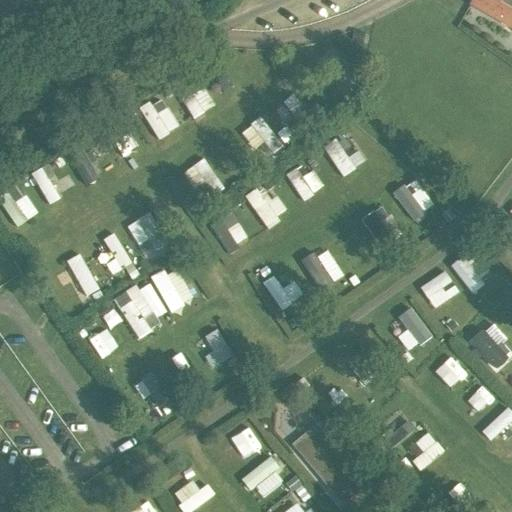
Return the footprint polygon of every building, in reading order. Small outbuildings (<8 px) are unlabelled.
[(511,0),(474,0),(472,5),(511,28),(511,0)] [(206,61),(200,65),(204,72),(210,68),(206,61)] [(199,66),(193,70),(197,77),(203,73),(199,66)] [(195,77),(185,83),(193,97),(203,90),(195,77)] [(169,86),(162,91),(167,98),(174,94),(169,86)] [(321,111),(314,117),(321,125),(328,120),(321,111)] [(295,119),(291,122),(297,131),(301,127),(295,119)] [(345,125),(339,129),(344,136),(350,133),(345,125)] [(103,133),(96,137),(100,143),(106,139),(103,133)] [(343,139),(337,143),(342,151),(348,146),(343,139)] [(263,143),(259,146),(266,154),(270,151),(263,143)] [(90,153),(85,156),(91,167),(97,164),(90,153)] [(266,156),(260,161),(265,168),(271,163),(266,156)] [(312,157),(307,161),(311,169),(317,165),(312,157)] [(60,158),(54,162),(58,169),(64,165),(60,158)] [(258,160),(252,164),(257,171),(263,166),(258,160)] [(45,166),(41,169),(48,181),(53,178),(45,166)] [(301,168),(296,171),(302,179),(307,176),(301,168)] [(268,180),(262,185),(267,192),(273,188),(268,180)] [(204,183),(199,186),(204,195),(209,191),(204,183)] [(410,184),(405,188),(411,196),(416,192),(410,184)] [(15,186),(7,192),(15,204),(23,199),(15,186)] [(199,203),(192,208),(196,214),(203,210),(199,203)] [(381,208),(374,214),(381,223),(388,218),(381,208)] [(448,209),(441,215),(448,223),(455,217),(448,209)] [(169,257),(167,265),(178,267),(179,259),(169,257)] [(145,260),(138,264),(142,270),(149,266),(145,260)] [(131,265),(124,269),(132,281),(139,277),(131,265)] [(266,267),(259,272),(263,279),(270,274),(266,267)] [(354,275),(349,279),(353,286),(358,283),(354,275)] [(99,291),(92,295),(96,302),(102,298),(99,291)] [(125,293),(113,301),(119,310),(131,302),(125,293)] [(97,310),(90,315),(95,322),(102,318),(97,310)] [(502,344),(497,348),(505,357),(510,353),(502,344)] [(474,350),(468,355),(474,361),(480,356),(474,350)] [(408,352),(402,357),(407,364),(413,359),(408,352)] [(213,353),(208,356),(215,366),(220,363),(213,353)] [(233,358),(226,363),(230,368),(237,364),(233,358)] [(238,366),(231,370),(235,377),(242,372),(238,366)] [(302,378),(294,384),(301,393),(308,387),(302,378)] [(151,397),(147,400),(152,407),(156,404),(151,397)] [(169,405),(162,410),(166,416),(173,411),(169,405)] [(339,411),(333,417),(338,421),(344,415),(339,411)] [(389,429),(382,436),(386,440),(393,434),(389,429)] [(296,450),(339,501),(363,482),(319,430),(296,450)] [(383,444),(377,449),(383,457),(389,452),(383,444)] [(416,444),(409,450),(416,459),(423,453),(416,444)] [(190,469),(182,473),(186,480),(193,476),(190,469)] [(295,477),(285,484),(291,492),(292,492),(298,487),(301,485),(295,477)] [(301,486),(294,491),(299,497),(305,492),(301,486)] [(305,492),(299,497),(303,503),(310,497),(305,492)] [(440,503),(435,507),(438,511),(442,511),(445,509),(440,503)]
